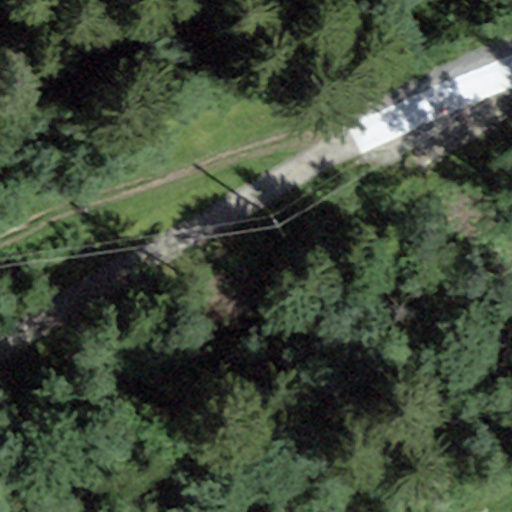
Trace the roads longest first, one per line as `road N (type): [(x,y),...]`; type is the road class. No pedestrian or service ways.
road 1 (track): [(0,346),(223,204),(355,136)]
road 2 (track): [(355,136),(511,72)]
